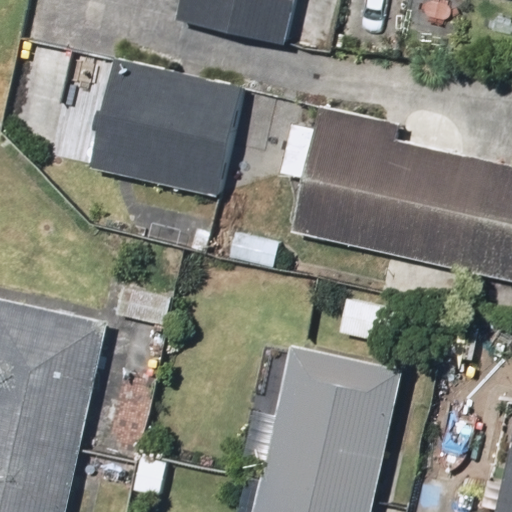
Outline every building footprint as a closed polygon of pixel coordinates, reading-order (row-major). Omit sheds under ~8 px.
[(302,0),(182,0),(178,20),(292,45),(302,0)] [(245,92),(114,62),(88,172),(220,202),(245,92)] [(511,166),(396,140),(399,128),(318,110),(290,231),(511,282),(511,166)] [(351,298),(341,333),(399,349),(408,314),(351,298)] [(74,511),(114,326),(0,301),(0,511),(74,511)] [(370,511),(403,369),(292,343),(253,511),(370,511)] [(511,511),(511,418),(490,511),(511,511)]
